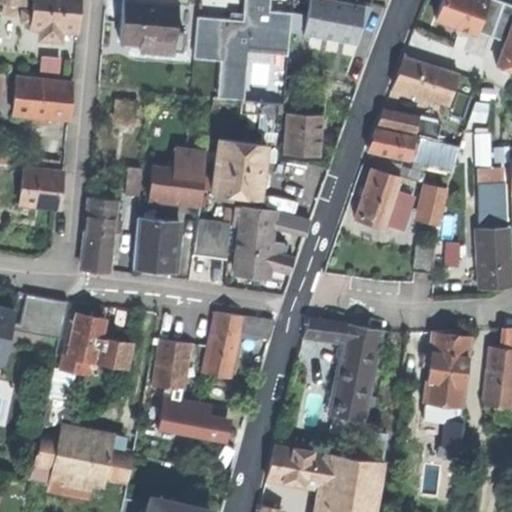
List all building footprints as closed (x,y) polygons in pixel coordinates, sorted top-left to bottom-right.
[(20,3),(19,0),(0,0),(0,1),(2,2),(1,11),(15,13),(16,3),(20,3)] [(32,0),(32,10),(31,21),(30,26),(41,27),(61,29),(76,30),(79,0),(32,0)] [(175,34),(178,2),(160,0),(155,0),(123,0),(120,39),(141,41),(141,45),(140,48),(173,51),(173,49),(175,34)] [(229,19),(196,16),(192,57),(219,59),(216,93),(242,96),(246,51),(287,55),(289,32),(291,12),(269,9),(269,0),(243,0),(242,13),(242,20),(229,19)] [(364,5),(336,0),(310,0),(307,15),(303,33),(356,43),(364,5)] [(475,33),(475,31),(486,0),(441,0),(435,19),(463,28),(475,33)] [(486,0),(475,31),(505,41),(511,21),(511,4),(498,0),(486,0)] [(372,7),(364,5),(356,43),(358,44),(372,7)] [(21,21),(31,21),(32,10),(22,9),(21,21)] [(230,12),(229,19),(242,20),(242,13),(235,12),(230,12)] [(307,15),(291,12),(289,32),(303,34),(303,33),(307,15)] [(511,21),(505,41),(502,49),(496,66),(511,71),(511,21)] [(61,33),(61,29),(41,27),(40,38),(60,39),(61,33)] [(175,34),(173,49),(182,49),(184,35),(175,34)] [(393,85),(416,92),(414,98),(422,100),(429,102),(430,97),(448,102),(458,72),(402,55),(393,85)] [(41,57),(39,78),(58,80),(60,58),(41,57)] [(39,78),(16,76),(12,113),(39,115),(68,118),(71,81),(58,80),(39,78)] [(257,130),(274,131),(276,111),(281,112),(282,102),(242,99),(241,111),(259,112),(257,130)] [(133,120),(135,102),(114,100),(112,117),(133,120)] [(382,109),(375,126),(435,139),(439,122),(382,109)] [(287,114),(284,152),(317,154),(318,139),(320,115),(287,114)] [(369,142),(366,149),(382,152),(422,161),(451,168),(458,145),(435,139),(375,126),(369,142)] [(475,166),(490,166),(489,134),(474,134),(475,166)] [(217,138),(210,189),(257,195),(259,185),(260,185),(264,183),(265,177),(266,171),(263,168),(261,167),(265,144),(217,138)] [(127,165),(123,193),(199,201),(202,171),(202,170),(204,151),(174,148),(171,167),(151,165),(150,168),(127,165)] [(494,162),(508,161),(508,148),(494,148),(494,162)] [(416,179),(422,161),(382,152),(377,168),(416,179)] [(39,205),(58,207),(61,170),(22,166),(18,202),(39,205)] [(394,190),(398,176),(370,168),(361,194),(354,218),(383,226),(391,202),(396,204),(400,191),(394,190)] [(479,183),(502,182),(502,168),(478,169),(479,183)] [(504,182),(502,182),(479,183),(481,227),(506,226),(504,182)] [(417,220),(436,223),(444,188),(426,183),(417,220)] [(120,220),(113,219),(115,200),(87,197),(80,266),(93,268),(107,269),(112,231),(118,232),(120,220)] [(265,265),(286,272),(291,257),(278,252),(279,246),(281,241),(268,237),(270,222),(304,229),(308,218),(271,209),(233,205),(231,223),(238,224),(233,273),(264,277),(265,265)] [(173,270),(177,222),(135,217),(131,267),(155,269),(173,270)] [(225,258),(229,223),(197,219),(193,253),(225,258)] [(507,226),(506,226),(481,227),(478,227),(479,246),(481,287),(509,286),(507,226)] [(410,270),(431,272),(434,246),(413,243),(410,270)] [(0,307),(0,360),(2,361),(12,310),(0,307)] [(89,358),(102,361),(107,335),(100,334),(105,316),(89,313),(75,309),(67,352),(66,353),(89,358)] [(215,311),(202,372),(228,377),(231,365),(237,334),(255,336),(258,317),(230,313),(215,311)] [(326,413),(360,420),(364,401),(370,403),(371,396),(365,395),(379,329),(308,317),(304,335),(331,339),(344,339),(336,369),(326,413)] [(502,347),(511,348),(511,326),(504,327),(502,347)] [(430,355),(428,368),(426,391),(435,390),(431,419),(447,421),(444,442),(459,444),(464,407),(461,407),(470,337),(433,332),(430,355)] [(131,340),(107,335),(102,361),(125,366),(131,340)] [(180,387),(181,387),(188,343),(159,339),(151,383),(171,386),(180,387)] [(511,406),(511,348),(502,347),(489,345),(488,357),(483,403),(511,406)] [(87,372),(89,358),(66,353),(67,352),(62,351),(58,366),(87,372)] [(421,367),(428,368),(430,355),(426,354),(422,354),(421,367)] [(210,403),(178,397),(180,387),(171,386),(170,395),(162,394),(156,427),(211,437),(215,414),(208,413),(210,403)] [(422,417),(431,419),(435,390),(426,391),(422,417)] [(40,426),(72,418),(71,398),(47,394),(40,426)] [(229,416),(215,414),(211,437),(211,438),(225,440),(227,426),(229,416)] [(131,449),(121,447),(88,441),(80,440),(39,432),(33,464),(54,468),(50,489),(87,496),(91,475),(125,481),(131,449)] [(88,441),(121,447),(122,442),(117,441),(118,435),(111,434),(111,436),(89,432),(88,441)] [(372,511),(381,459),(384,434),(371,432),(367,458),(322,450),(321,452),(272,444),(264,478),(329,488),(326,506),(324,511),(372,511)] [(206,511),(207,509),(150,496),(145,511),(206,511)]
